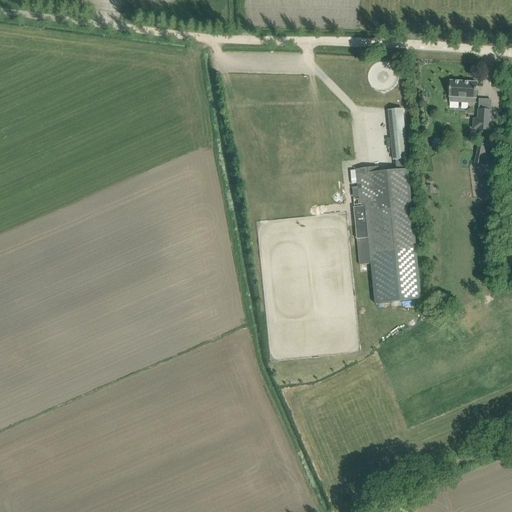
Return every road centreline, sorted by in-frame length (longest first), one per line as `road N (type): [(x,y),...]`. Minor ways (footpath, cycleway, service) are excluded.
road 1 (track): [(511,53),(204,37),(0,12)]
road 2 (track): [(511,442),(352,511)]
